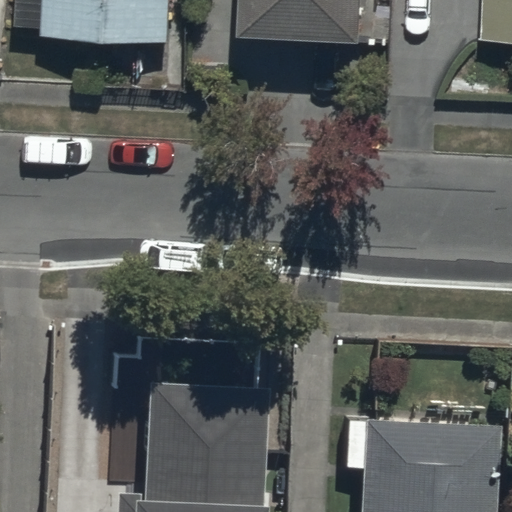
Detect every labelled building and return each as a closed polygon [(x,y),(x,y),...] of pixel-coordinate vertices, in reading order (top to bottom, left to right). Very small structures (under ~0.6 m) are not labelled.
[(47,0),(46,38),(173,43),(174,0),(47,0)] [(250,0),(249,39),(371,47),(372,0),(250,0)] [(511,0),(489,0),(488,44),(511,44),(511,0)] [(132,511),(264,511),(271,395),(139,388),(132,511)] [(497,511),(501,431),(364,426),(360,511),(497,511)]
